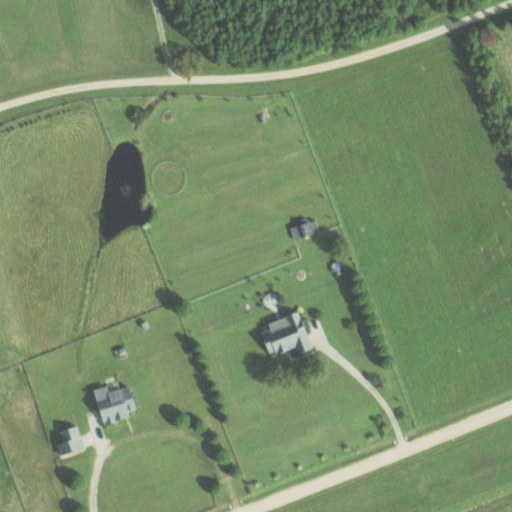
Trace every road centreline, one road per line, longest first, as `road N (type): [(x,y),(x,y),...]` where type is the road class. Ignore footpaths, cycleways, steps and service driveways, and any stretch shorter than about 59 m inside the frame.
road 1 (residential): [(0,103),(89,85),(277,72),(312,40),(438,0)]
road 2 (residential): [(224,511),(511,398)]
